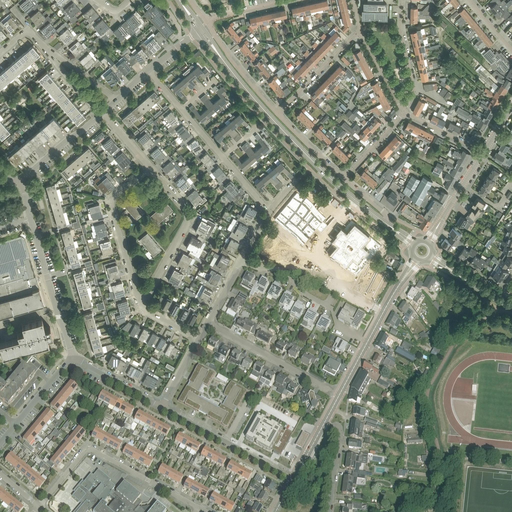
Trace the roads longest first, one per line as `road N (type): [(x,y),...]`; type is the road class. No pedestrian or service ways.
road 1 (secondary): [(383,221),(306,156),(216,50)]
road 2 (secondary): [(294,478),(404,276)]
road 3 (unclassified): [(72,356),(20,182)]
road 4 (residential): [(140,304),(188,219),(149,168)]
road 5 (residential): [(140,304),(110,205),(149,168)]
road 6 (unclassified): [(294,478),(163,406)]
road 7 (residential): [(325,387),(208,321)]
road 8 (residential): [(200,508),(88,448)]
